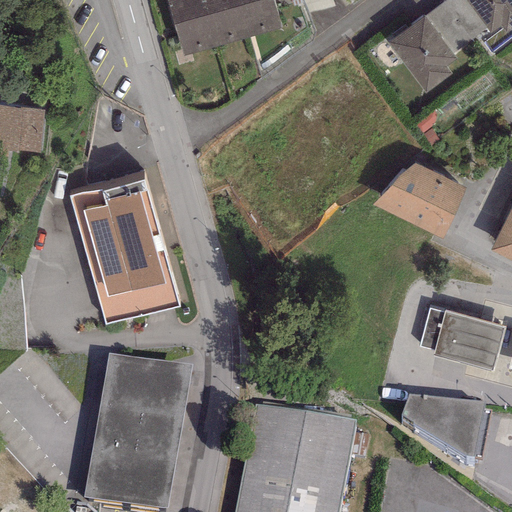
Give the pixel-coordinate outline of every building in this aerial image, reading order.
[(216,47),(202,0),(165,0),(182,58),(216,47)] [(249,38),(238,0),(202,0),(216,47),(249,38)] [(238,0),(249,38),(281,29),(272,0),(238,0)] [(464,0),(444,0),(423,15),(452,54),(486,29),(464,0)] [(511,0),(464,0),(486,29),(492,36),(502,29),(505,32),(511,27),(511,0)] [(423,15),(387,43),(425,93),(451,74),(445,66),(456,59),(452,54),(423,15)] [(19,108),(0,105),(0,151),(17,153),(17,151),(40,154),(45,110),(19,107),(19,108)] [(442,239),(464,188),(413,162),(371,205),(442,239)] [(144,180),(68,196),(102,326),(179,307),(144,180)] [(511,204),(489,251),(511,262),(511,204)] [(504,328),(444,312),(444,313),(429,309),(418,347),(433,351),(432,356),(492,372),(504,328)] [(190,366),(106,353),(84,496),(168,509),(190,366)] [(484,401),(408,395),(401,415),(411,423),(411,426),(466,458),(476,459),(484,401)] [(337,511),(354,422),(254,404),(234,511),(337,511)]
